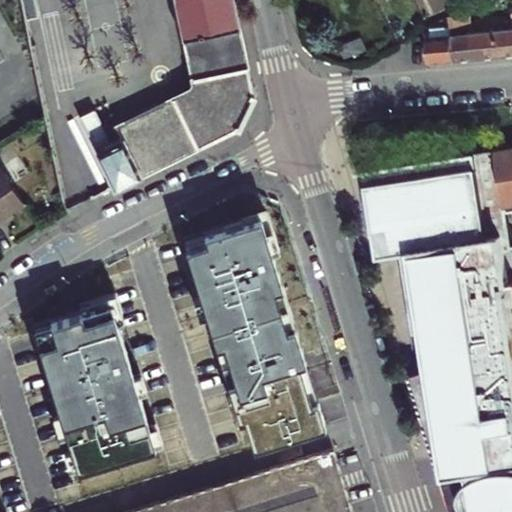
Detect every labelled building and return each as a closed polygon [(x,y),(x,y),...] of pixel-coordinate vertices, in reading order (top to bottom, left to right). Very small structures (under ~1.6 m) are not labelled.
[(37,16),(33,0),(20,0),(24,19),(37,16)] [(139,174),(234,127),(236,125),(238,126),(253,94),(251,93),(252,91),(232,0),(175,0),(193,81),(190,86),(114,124),(120,136),(139,174)] [(417,0),(426,18),(454,4),(452,0),(417,0)] [(511,29),(472,33),(470,12),(460,14),(450,16),(450,21),(451,26),(454,61),(492,58),(511,55),(511,29)] [(451,26),(437,27),(430,28),(430,31),(430,36),(427,37),(429,63),(439,62),(454,61),(451,26)] [(78,115),(99,157),(113,187),(139,174),(120,136),(110,141),(104,129),(93,108),(78,115)] [(120,136),(114,124),(104,129),(110,141),(120,136)] [(511,511),(511,249),(511,242),(507,208),(511,207),(511,144),(418,157),(358,164),(358,167),(367,166),(382,256),(406,253),(408,265),(414,264),(422,313),(430,370),(444,452),(469,449),(475,476),(470,481),(465,485),(463,490),(463,494),(463,499),(466,504),(469,507),(473,510),(476,511),(479,511),(511,511)] [(86,163),(101,193),(113,187),(99,157),(86,163)] [(0,224),(1,224),(0,223),(0,216),(11,210),(24,201),(0,166),(0,224)] [(11,210),(0,216),(0,223),(1,224),(14,215),(11,210)] [(318,401),(261,220),(184,244),(241,426),(318,401)] [(157,452),(111,307),(34,331),(80,477),(157,452)] [(444,452),(430,370),(413,375),(454,511),(479,511),(476,511),(473,510),(469,507),(466,504),(463,499),(463,494),(463,490),(465,485),(470,481),(475,476),(469,449),(444,452)] [(357,511),(338,444),(113,511),(357,511)]
